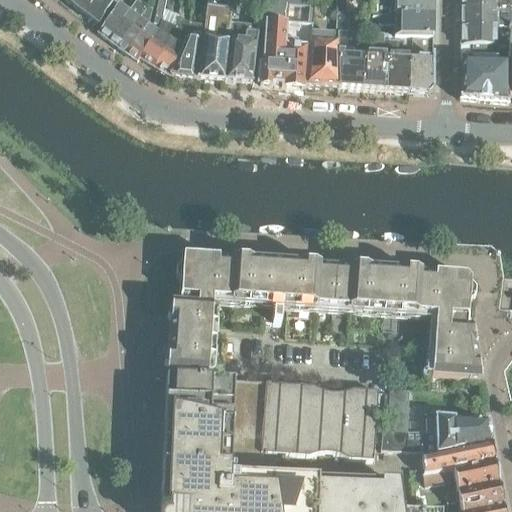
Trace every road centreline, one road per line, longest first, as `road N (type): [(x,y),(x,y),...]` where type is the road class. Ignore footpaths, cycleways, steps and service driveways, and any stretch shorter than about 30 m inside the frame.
road 1 (residential): [(446,134),(160,112),(12,0)]
road 2 (tertiary): [(84,511),(67,334),(31,260),(0,235)]
road 3 (tertiary): [(0,281),(31,338),(39,378),(46,511)]
road 4 (residential): [(511,341),(503,343),(491,384),(511,485)]
road 5 (residential): [(446,134),(449,0)]
